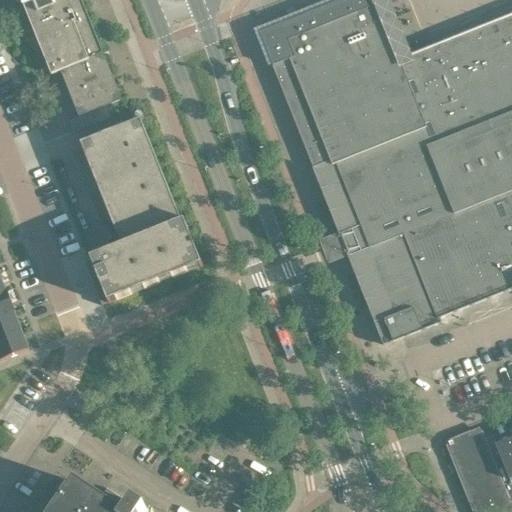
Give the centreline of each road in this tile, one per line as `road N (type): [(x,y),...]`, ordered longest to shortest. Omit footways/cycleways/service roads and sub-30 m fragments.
road 1 (secondary): [(155,14),(338,474),(345,511)]
road 2 (secondary): [(340,398),(194,0)]
road 3 (residential): [(42,416),(78,344),(0,136)]
road 4 (residential): [(190,511),(42,416)]
road 5 (residential): [(418,359),(440,427),(511,398)]
road 6 (secondary): [(385,511),(340,398)]
